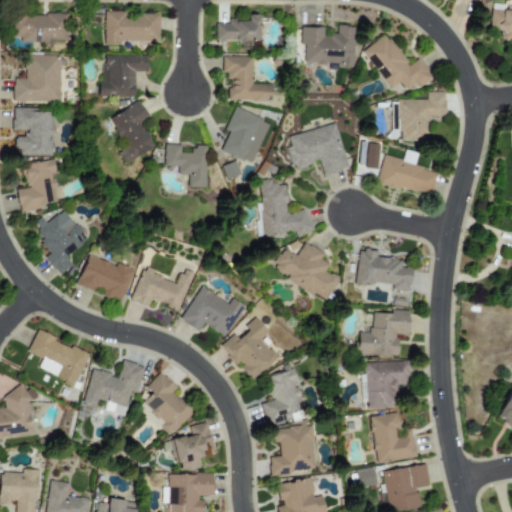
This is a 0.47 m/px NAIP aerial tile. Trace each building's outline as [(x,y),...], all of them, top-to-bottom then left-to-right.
[(511,5),(505,5),(504,11),(489,9),(487,26),(497,27),(496,39),(511,40),(511,5)] [(156,13),(102,13),(102,45),(119,45),(119,41),(156,41),(156,13)] [(65,15),(9,14),(8,38),(18,38),(18,41),(64,42),(65,15)] [(258,40),(257,15),(245,15),(246,20),(225,21),(225,23),(213,23),(213,41),(258,40)] [(299,27),(298,45),(302,45),(301,64),(351,66),(353,26),(335,25),(335,35),(322,34),(323,28),(299,27)] [(429,76),(417,58),(406,66),(384,34),(360,51),(386,90),(398,81),(406,92),(429,76)] [(22,55),(22,79),(11,78),(10,102),(57,102),(57,56),(22,55)] [(144,72),(144,55),(98,55),(98,97),(131,97),(132,72),(144,72)] [(269,102),(269,84),(250,84),(250,57),(220,56),(219,73),(227,73),(226,101),(269,102)] [(442,92),(424,92),(424,100),(395,100),(396,141),(424,141),(424,117),(442,116),(442,92)] [(151,148),(138,122),(145,118),(136,102),(105,118),(120,147),(114,151),(121,164),(151,148)] [(218,152),(250,164),(266,121),(231,108),(222,130),(225,131),(218,152)] [(10,130),(23,131),(23,137),(14,137),(14,155),(50,155),(50,109),(10,109),(10,130)] [(285,136),(288,147),(285,148),(290,170),(317,163),(320,175),(345,169),(333,124),(285,136)] [(361,169),(375,169),(377,144),(362,143),(361,169)] [(203,188),(204,146),(190,146),(190,154),(177,153),(178,146),(162,145),(161,167),(175,167),(175,175),(185,175),(185,188),(203,188)] [(374,184),(429,197),(435,171),(380,158),(374,184)] [(17,211),(57,204),(49,160),(20,165),(24,188),(13,190),(17,211)] [(224,180),(236,175),(231,162),(219,168),(224,180)] [(260,236),(293,234),(307,233),(306,212),(285,213),(283,182),(256,184),(260,236)] [(70,265),(63,256),(85,239),(71,221),(64,226),(54,214),(31,232),(47,253),(41,258),(56,276),(70,265)] [(322,304),(337,280),(323,271),(329,262),(302,244),(293,256),(282,249),(269,268),(322,304)] [(352,282),(390,288),(390,290),(407,293),(410,270),(399,268),(400,261),(375,257),(376,253),(357,250),(352,282)] [(118,303),(131,270),(114,263),(113,266),(85,255),(73,284),(89,291),(92,285),(102,289),(100,295),(118,303)] [(127,301),(145,308),(148,300),(176,310),(189,273),(179,269),(175,282),(139,269),(127,301)] [(226,304),(198,287),(178,321),(196,332),(200,325),(223,338),(241,306),(229,299),(226,304)] [(395,357),(395,335),(406,336),(406,311),(389,311),(389,314),(369,314),(369,333),(354,333),(354,356),(395,357)] [(218,346),(234,368),(237,366),(248,381),(276,360),(260,339),(266,334),(254,318),(242,327),(246,332),(236,339),(233,335),(218,346)] [(35,370),(71,385),(85,353),(33,331),(24,352),(39,359),(35,370)] [(80,404),(93,407),(95,400),(103,402),(101,410),(120,416),(126,391),(134,394),(141,367),(119,361),(115,376),(89,369),(80,404)] [(364,409),(396,409),(395,384),(407,384),(407,362),(363,363),(364,409)] [(266,428),(304,416),(289,370),(261,379),(269,401),(258,405),(266,428)] [(174,388),(157,372),(142,387),(149,393),(134,409),(164,438),(189,413),(169,393),(174,388)] [(511,389),(508,387),(494,420),(509,426),(511,420),(511,389)] [(0,409),(0,437),(29,435),(26,400),(32,400),(32,390),(20,391),(0,392),(2,409),(0,409)] [(413,459),(410,429),(398,431),(397,414),(368,417),(372,463),(413,459)] [(212,455),(205,423),(185,427),(188,436),(160,442),(162,453),(171,451),(175,472),(198,467),(196,458),(212,455)] [(270,428),(270,443),(277,443),(278,457),(267,458),(268,474),(312,473),(310,427),(270,428)] [(395,511),(418,509),(416,488),(426,487),(424,466),(380,471),(384,511),(395,511)] [(352,472),(356,488),(374,484),(370,468),(352,472)] [(33,511),(34,470),(19,469),(19,473),(0,472),(0,502),(13,503),(12,511),(33,511)] [(202,511),(203,498),(210,498),(211,476),(166,475),(165,511),(202,511)] [(275,511),(322,511),(320,496),(312,497),(309,479),(273,485),(277,505),(274,505),(275,511)] [(42,511),(84,511),(86,499),(64,496),(66,483),(47,480),(42,511)] [(134,511),(136,503),(105,499),(105,504),(95,503),(93,511),(134,511)]
